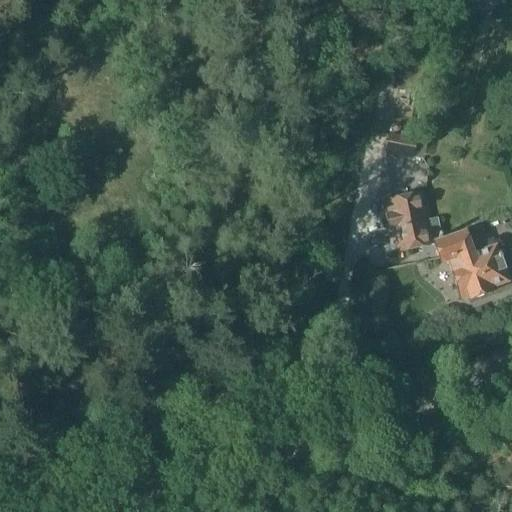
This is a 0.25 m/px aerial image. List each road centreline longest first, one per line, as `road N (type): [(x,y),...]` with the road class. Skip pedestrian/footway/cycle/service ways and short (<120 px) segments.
road 1 (track): [(404,0),(356,216),(336,358),(339,394),(354,424)]
road 2 (tertiary): [(127,511),(511,362)]
